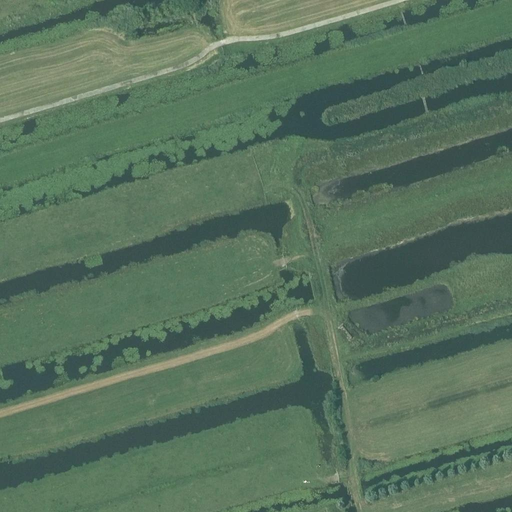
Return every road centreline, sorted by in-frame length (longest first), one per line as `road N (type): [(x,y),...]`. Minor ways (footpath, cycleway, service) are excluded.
road 1 (track): [(0,118),(181,67),(231,39),(270,38),(397,0)]
road 2 (track): [(0,414),(268,333),(297,314),(327,319)]
